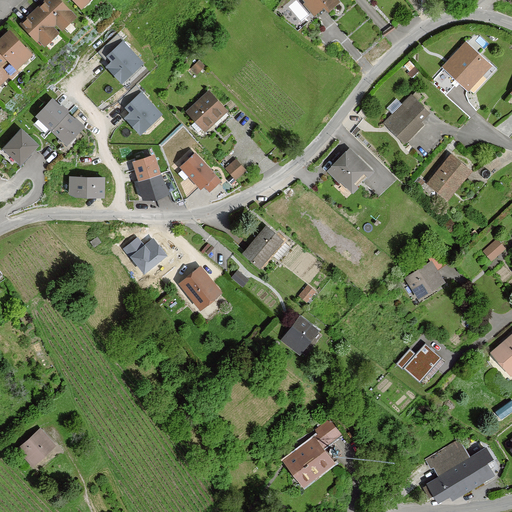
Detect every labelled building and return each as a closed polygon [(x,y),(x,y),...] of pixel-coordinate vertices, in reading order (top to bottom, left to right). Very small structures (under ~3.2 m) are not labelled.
[(77,18),(59,0),(52,0),(43,9),(54,21),(55,19),(65,29),(77,18)] [(92,0),(84,0),(80,4),(84,8),(92,0)] [(340,2),(338,0),(308,0),(311,2),(309,4),(316,13),(327,5),(331,10),(340,2)] [(327,5),(316,13),(320,18),(331,10),(327,5)] [(54,21),(43,9),(39,13),(50,24),(54,21)] [(39,13),(25,26),(36,37),(38,35),(47,45),(59,34),(50,24),(39,13)] [(118,33),(98,52),(106,60),(109,56),(114,62),(110,65),(109,66),(122,81),(141,63),(123,43),(125,41),(118,33)] [(12,34),(0,45),(0,86),(9,78),(0,67),(0,66),(10,58),(19,68),(33,55),(12,34)] [(469,43),(452,59),(461,67),(456,72),(470,86),(491,65),(469,43)] [(109,56),(106,60),(110,65),(114,62),(109,56)] [(202,64),(197,59),(192,64),(196,69),(202,64)] [(452,59),(447,64),(456,72),(461,67),(452,59)] [(10,60),(4,64),(10,74),(17,70),(10,60)] [(136,85),(118,101),(126,110),(128,108),(133,113),(131,114),(127,118),(141,132),(160,114),(142,95),(144,93),(136,85)] [(199,101),(214,117),(225,107),(209,91),(199,101)] [(425,111),(411,97),(387,123),(404,139),(419,123),(417,120),(425,111)] [(52,101),(39,116),(53,129),(67,114),(52,101)] [(214,117),(199,101),(190,110),(205,126),(214,117)] [(67,114),(53,129),(68,142),(82,127),(67,114)] [(23,132),(7,149),(22,162),(37,145),(23,132)] [(368,170),(347,151),(331,169),(351,188),(368,170)] [(431,179),(447,192),(456,180),(460,183),(472,168),(453,153),(431,179)] [(218,180),(194,154),(181,166),(199,184),(203,181),(209,188),(218,180)] [(154,156),(137,162),(143,180),(161,173),(154,156)] [(237,159),(226,168),(235,178),(246,169),(237,159)] [(162,173),(161,173),(143,180),(140,180),(145,199),(156,195),(156,198),(169,193),(162,173)] [(103,175),(71,174),(70,184),(76,184),(75,193),(102,193),(103,175)] [(450,194),(460,183),(456,180),(447,192),(450,194)] [(248,254),(262,266),(263,266),(273,254),(281,260),(293,246),(270,227),(248,254)] [(136,251),(147,242),(139,231),(138,231),(127,239),(136,251)] [(86,238),(90,243),(96,238),(92,234),(86,238)] [(495,256),(496,256),(508,245),(504,241),(508,238),(504,235),(489,249),(489,250),(495,256)] [(412,276),(422,292),(437,283),(439,285),(447,279),(435,261),(418,272),(412,276)] [(219,294),(222,292),(202,268),(195,273),(219,294)] [(415,268),(409,272),(412,276),(418,272),(415,268)] [(184,283),(202,305),(211,297),(213,299),(219,294),(195,273),(184,283)] [(402,285),(399,279),(393,282),(397,288),(402,285)] [(305,293),(311,299),(317,290),(312,286),(305,293)] [(203,307),(213,299),(211,297),(202,305),(203,307)] [(288,339),(298,346),(301,342),(306,342),(310,344),(311,343),(322,330),(305,317),(295,330),(288,339)] [(511,333),(490,352),(511,376),(511,374),(511,333)] [(301,342),(298,346),(305,352),(310,344),(306,342),(301,342)] [(413,347),(399,363),(406,369),(407,367),(422,381),(444,356),(429,342),(419,353),(413,347)] [(332,422),(321,431),(325,436),(318,441),(323,447),(341,433),(332,422)] [(34,467),(35,468),(56,454),(45,438),(24,452),(34,467)] [(304,483),(333,461),(323,447),(318,441),(289,464),(304,483)] [(442,476),(471,459),(460,441),(431,459),(442,476)] [(442,476),(453,497),(484,478),(486,481),(494,476),(489,468),(485,462),(491,458),(492,458),(488,451),(485,450),(471,459),(442,476)] [(495,465),(491,458),(485,462),(489,468),(495,465)] [(453,497),(442,476),(429,483),(435,494),(438,500),(453,497)] [(429,483),(423,487),(429,497),(430,498),(435,494),(429,483)]
